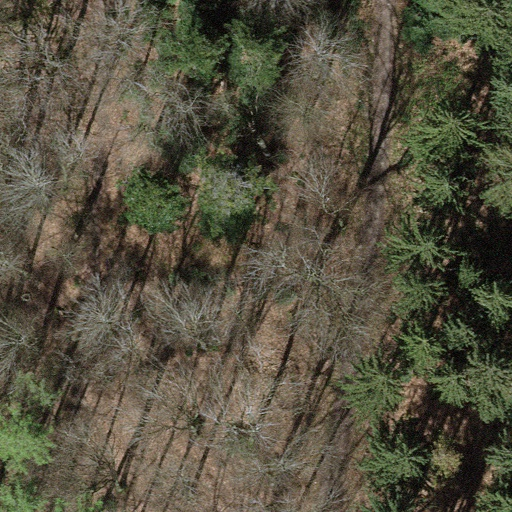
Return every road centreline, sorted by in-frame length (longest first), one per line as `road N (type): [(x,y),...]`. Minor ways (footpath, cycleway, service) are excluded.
road 1 (track): [(62,511),(116,199),(110,0)]
road 2 (track): [(331,511),(377,0)]
